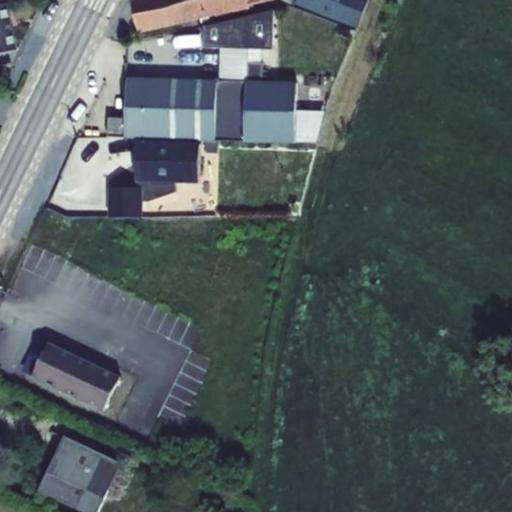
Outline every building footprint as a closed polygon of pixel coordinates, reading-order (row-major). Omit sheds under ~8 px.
[(131,0),(139,34),(250,10),(249,5),(274,0),(131,0)] [(283,0),(295,4),(295,5),(357,29),(369,0),(283,0)] [(7,5),(0,6),(0,55),(17,51),(7,5)] [(138,140),(202,141),(297,144),(298,83),(265,82),(266,64),(250,64),(249,84),(219,83),(219,81),(130,78),(128,119),(109,118),(108,139),(138,140)] [(200,184),(202,141),(138,140),(136,181),(155,182),(155,186),(178,187),(178,183),(200,184)] [(110,189),(110,217),(144,217),(144,189),(110,189)] [(50,344),(32,378),(104,412),(121,378),(50,344)] [(66,438),(40,492),(82,511),(100,511),(123,465),(66,438)]
